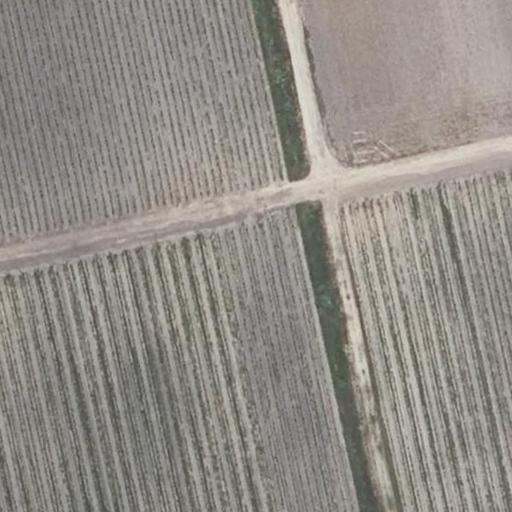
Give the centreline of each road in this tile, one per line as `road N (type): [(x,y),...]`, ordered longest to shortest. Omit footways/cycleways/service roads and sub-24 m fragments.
road 1 (track): [(511,142),(0,252)]
road 2 (track): [(385,511),(281,0)]
